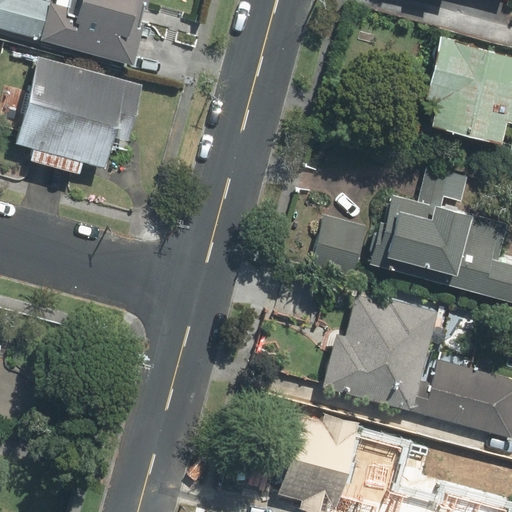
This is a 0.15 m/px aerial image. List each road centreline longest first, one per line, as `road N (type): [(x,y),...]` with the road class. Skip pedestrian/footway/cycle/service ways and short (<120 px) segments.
road 1 (residential): [(200,285),(275,0)]
road 2 (residential): [(139,511),(200,285)]
road 3 (residential): [(200,285),(0,232)]
